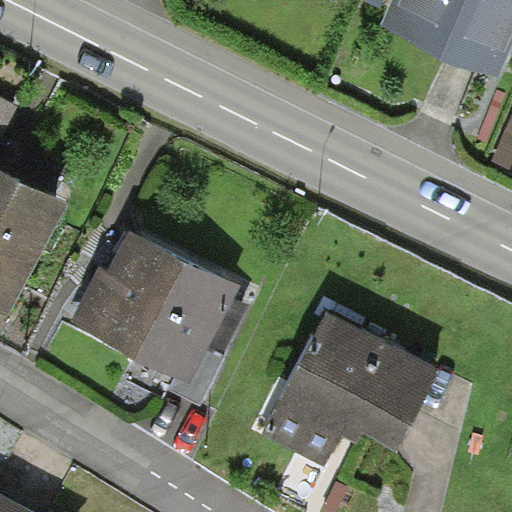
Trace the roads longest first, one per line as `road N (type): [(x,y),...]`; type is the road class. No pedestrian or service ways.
road 1 (primary): [(14,0),(511,251)]
road 2 (residential): [(0,395),(201,511)]
